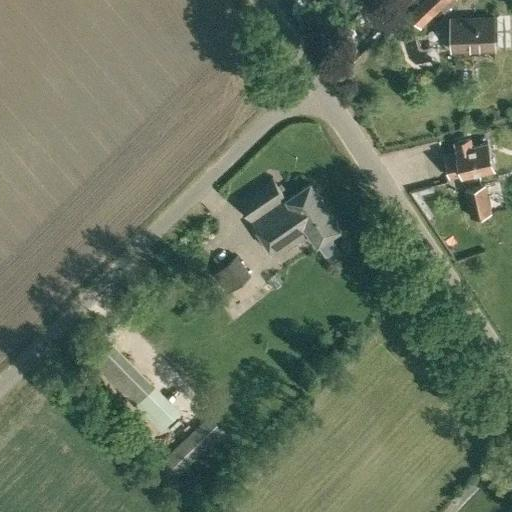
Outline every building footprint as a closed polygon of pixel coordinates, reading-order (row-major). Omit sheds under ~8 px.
[(421,0),(407,13),(421,28),(450,0),(421,0)] [(451,19),(452,50),(495,48),(494,17),(451,19)] [(445,154),(451,177),(462,174),(463,176),(494,169),(488,142),(472,146),(470,138),(454,142),(456,152),(445,154)] [(239,200),(276,256),(310,233),(317,245),(342,228),(311,181),(287,198),(273,177),(239,200)] [(464,189),(471,217),(492,211),(486,184),(464,189)] [(476,218),(479,230),(496,226),(494,215),(476,218)] [(213,273),(228,292),(250,274),(235,255),(213,273)] [(341,342),(345,346),(351,341),(346,336),(341,342)] [(130,388),(140,376),(109,349),(99,361),(130,388)] [(151,469),(167,486),(225,431),(208,414),(151,469)]
